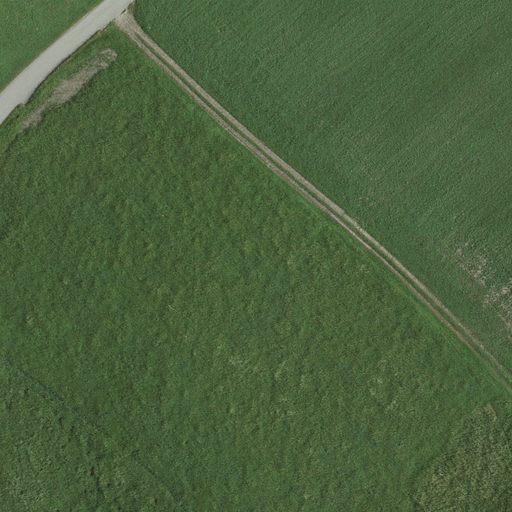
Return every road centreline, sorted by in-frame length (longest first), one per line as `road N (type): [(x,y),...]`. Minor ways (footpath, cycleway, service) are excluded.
road 1 (track): [(511,385),(362,235),(145,44),(112,3)]
road 2 (unclassified): [(0,108),(117,0)]
